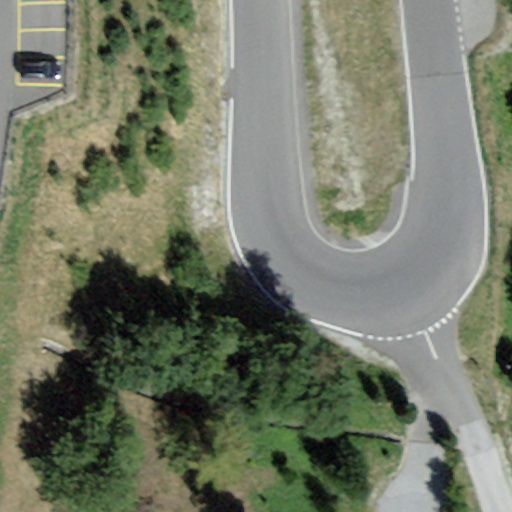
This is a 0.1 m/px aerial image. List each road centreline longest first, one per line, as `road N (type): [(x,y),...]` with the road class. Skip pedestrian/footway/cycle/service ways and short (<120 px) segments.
road 1 (unclassified): [(260,0),(271,214),(285,252),(330,281),(388,281)]
road 2 (unclassified): [(388,281),(432,252),(438,238),(444,166),(427,0)]
road 3 (residential): [(388,281),(424,334),(506,511)]
